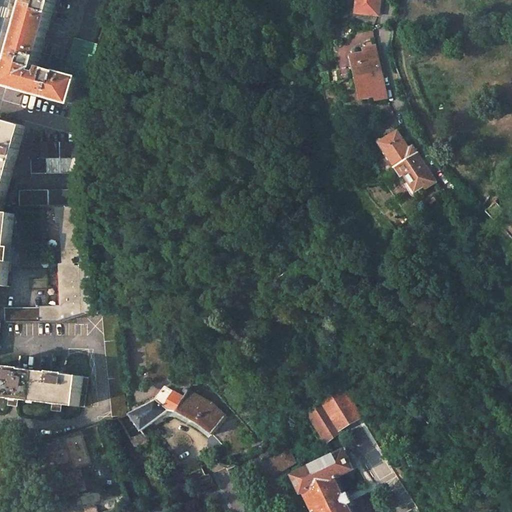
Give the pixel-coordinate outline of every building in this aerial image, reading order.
[(30,0),(23,27),(7,85),(82,105),(88,81),(63,74),(61,74),(44,69),(43,70),(42,75),(36,73),(37,69),(57,0),(30,0)] [(108,0),(89,0),(80,33),(79,40),(96,44),(108,0)] [(380,0),(357,0),(356,13),(379,15),(380,0)] [(79,40),(74,38),(63,74),(88,81),(99,45),(96,44),(79,40)] [(366,53),(353,55),(358,78),(382,72),(376,46),(366,48),(366,53)] [(382,72),(358,78),(363,99),(376,96),(377,101),(388,98),(382,72)] [(26,127),(0,119),(0,204),(4,206),(26,127)] [(398,131),(381,143),(397,167),(418,153),(413,147),(410,149),(398,131)] [(32,173),(85,173),(85,158),(84,143),(39,143),(39,145),(34,145),(31,159),(32,159),(32,173)] [(418,153),(397,167),(403,176),(405,174),(417,191),(425,185),(427,188),(437,182),(418,153)] [(86,190),(20,191),(21,207),(43,207),(87,206),(86,190)] [(488,212),(497,221),(507,212),(499,202),(488,212)] [(0,286),(9,287),(16,214),(3,213),(4,206),(0,204),(0,286)] [(87,206),(43,207),(50,306),(42,308),(41,322),(60,322),(93,311),(87,206)] [(5,308),(6,322),(41,322),(42,308),(5,308)] [(115,315),(102,317),(113,417),(126,415),(115,315)] [(10,368),(0,366),(0,397),(34,401),(80,407),(84,377),(70,375),(70,374),(54,372),(53,373),(26,370),(26,368),(10,367),(10,368)] [(341,387),(322,402),(341,430),(361,417),(341,387)] [(157,400),(131,414),(143,431),(149,427),(169,411),(179,413),(200,424),(214,435),(209,439),(209,443),(214,448),(219,448),(223,445),(214,435),(228,417),(212,403),(190,391),(186,398),(166,388),(157,400)] [(322,402),(307,413),(328,443),(343,431),(341,430),(322,402)] [(263,449),(258,453),(262,461),(274,454),(269,445),(263,449)] [(289,450),(264,464),(273,479),(282,475),(280,472),(296,462),(289,450)] [(346,450),(296,475),(306,494),(308,493),(317,511),(355,511),(352,504),(355,502),(354,500),(352,496),(351,494),(348,495),(339,478),(356,469),(360,467),(355,458),(352,460),(346,450)] [(206,475),(200,478),(204,485),(213,482),(213,481),(209,474),(206,475)]
